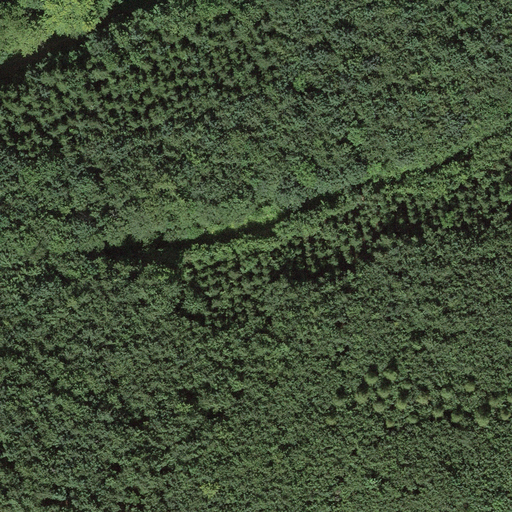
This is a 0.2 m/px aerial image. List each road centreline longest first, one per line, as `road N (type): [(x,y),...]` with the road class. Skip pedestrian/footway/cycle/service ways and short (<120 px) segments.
road 1 (track): [(511,125),(258,223),(163,246),(40,257)]
road 2 (track): [(145,0),(0,70)]
